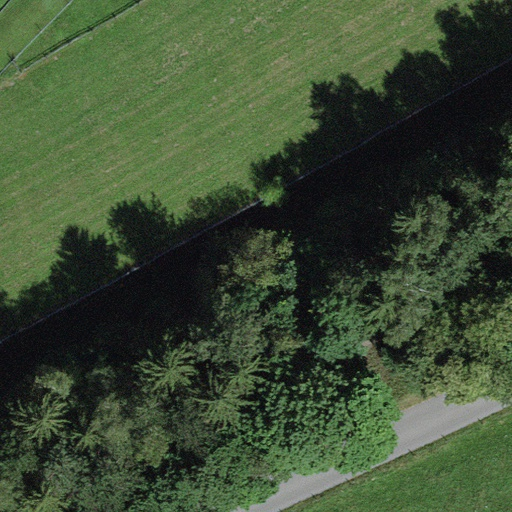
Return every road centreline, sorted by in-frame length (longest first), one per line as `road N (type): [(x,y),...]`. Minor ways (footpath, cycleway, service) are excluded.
road 1 (trunk): [(0,263),(473,0)]
road 2 (unclassified): [(233,511),(511,381)]
